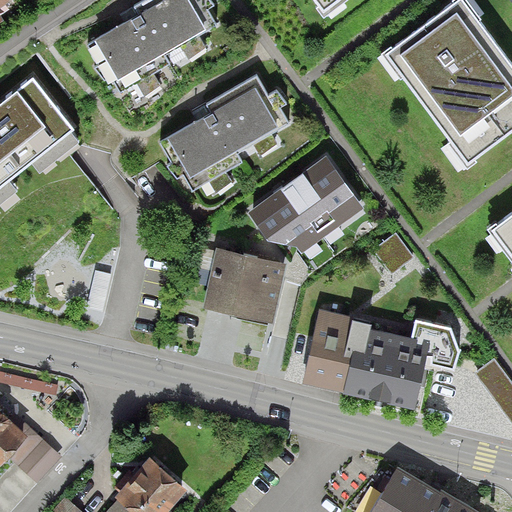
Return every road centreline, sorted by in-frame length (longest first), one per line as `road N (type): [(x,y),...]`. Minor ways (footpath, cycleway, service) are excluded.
road 1 (unclassified): [(112,362),(511,463)]
road 2 (residential): [(112,362),(95,435),(26,511)]
